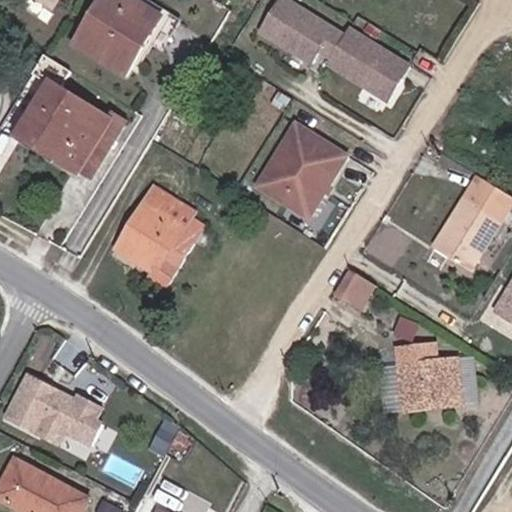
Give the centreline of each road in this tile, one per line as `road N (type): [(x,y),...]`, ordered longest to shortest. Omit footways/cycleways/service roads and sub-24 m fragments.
road 1 (residential): [(505,0),(239,430)]
road 2 (tertiary): [(44,287),(239,430)]
